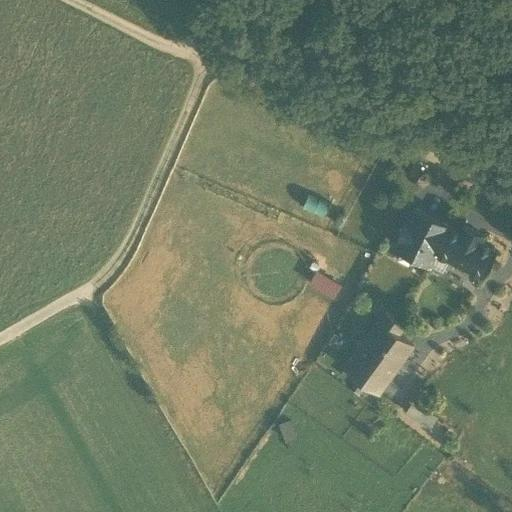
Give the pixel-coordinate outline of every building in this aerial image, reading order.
[(413,207),(394,244),(429,262),(435,250),(450,257),(482,273),(494,248),(479,240),(482,233),(464,224),(461,230),(413,207)] [(435,250),(429,262),(428,264),(443,272),(450,257),(435,250)] [(344,368),(376,393),(413,346),(398,334),(404,326),(387,313),(344,368)] [(438,416),(413,400),(405,412),(430,428),(438,416)] [(297,437),(290,418),(278,423),(285,442),(297,437)]
